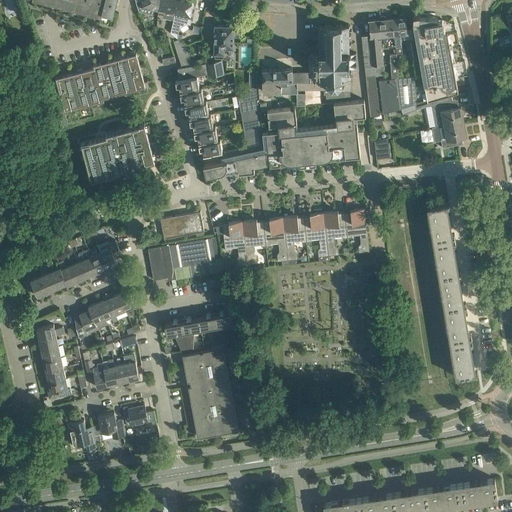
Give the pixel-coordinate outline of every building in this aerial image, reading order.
[(49,0),(102,13),(107,15),(108,11),(113,13),(116,0),(49,0)] [(153,8),(158,10),(160,0),(135,0),(137,4),(140,5),(148,7),(147,10),(152,11),(153,8)] [(160,0),(158,10),(164,11),(163,17),(173,19),(174,14),(175,14),(177,0),(160,0)] [(173,19),(170,32),(172,33),(177,37),(181,40),(182,34),(178,33),(180,27),(186,23),(190,24),(195,0),(177,0),(175,14),(174,14),(173,19)] [(392,18),(395,44),(395,45),(402,45),(401,39),(407,38),(407,32),(406,16),(404,16),(404,15),(403,15),(403,14),(402,14),(401,14),(400,14),(399,15),(399,16),(398,16),(398,17),(392,18)] [(420,15),(420,14),(413,15),(413,22),(424,83),(427,99),(451,92),(458,90),(447,33),(443,34),(443,29),(444,29),(442,19),(438,20),(437,18),(436,16),(433,16),(420,15)] [(370,116),(371,116),(379,115),(375,76),(384,75),(381,38),(383,38),(384,45),(395,44),(392,18),(385,18),(385,17),(385,16),(384,16),(383,16),(383,15),(382,15),(382,16),(381,16),(380,16),(380,17),(379,18),(379,19),(379,18),(369,19),(370,34),(361,35),(361,36),(362,36),(370,116)] [(215,25),(215,56),(223,57),(223,46),(233,46),(233,42),(233,36),(239,36),(239,27),(233,27),(233,25),(231,25),(230,24),(226,23),(225,25),(215,25)] [(326,98),(350,96),(350,68),(356,68),(356,52),(351,52),(351,34),(349,34),(349,26),(350,26),(350,25),(349,25),(348,25),(348,24),(347,24),(347,25),(341,25),(341,23),(326,24),(326,25),(319,25),(320,24),(318,24),(318,25),(318,26),(317,26),(317,27),(318,27),(318,35),(316,35),(317,53),(311,53),(311,54),(310,54),(310,56),(308,56),(309,66),(310,66),(311,67),(311,69),(312,68),(312,71),(292,72),(292,67),(262,68),(263,91),(276,91),(276,94),(281,94),(281,93),(298,92),(297,88),(324,88),(324,94),(326,94),(326,98)] [(186,44),(179,39),(172,41),(177,54),(188,51),(186,44)] [(409,56),(417,55),(414,40),(407,41),(409,56)] [(391,78),(395,78),(398,78),(396,49),(393,50),(393,54),(389,54),(391,78)] [(94,66),(56,76),(65,110),(104,100),(104,97),(145,86),(136,52),(93,64),(94,66)] [(163,64),(173,62),(175,62),(174,56),(162,58),(163,64)] [(222,60),(206,63),(208,73),(209,75),(223,73),(224,73),(222,60)] [(208,73),(206,63),(177,67),(179,79),(197,75),(208,73)] [(179,79),(175,79),(176,81),(177,84),(179,84),(180,90),(199,87),(197,75),(179,79)] [(399,108),(416,103),(427,99),(424,83),(415,85),(414,76),(398,78),(395,78),(399,107),(399,108)] [(379,80),(382,112),(399,107),(395,78),(391,78),(379,80)] [(237,91),(240,108),(242,118),(260,114),(258,87),(237,91)] [(185,103),(204,99),(201,88),(180,92),(180,93),(181,93),(181,97),(184,97),(185,103)] [(434,112),(436,125),(444,123),(464,120),(461,106),(455,107),(454,100),(453,100),(451,92),(427,99),(416,103),(399,108),(402,115),(419,109),(431,105),(433,112),(434,112)] [(356,116),(366,115),(364,99),(334,102),(336,123),(311,126),(302,127),(297,127),(295,106),(267,109),(269,125),(276,124),(277,129),(262,131),(266,131),(268,150),(203,163),(204,164),(205,164),(207,174),(208,174),(208,173),(216,171),(217,176),(218,176),(218,174),(255,170),(254,166),(360,155),(357,121),(356,121),(356,116)] [(189,115),(208,112),(206,101),(185,104),(185,106),(186,110),(188,109),(189,115)] [(211,113),(189,117),(190,119),(191,122),(193,122),(194,128),(213,125),(211,113)] [(247,146),(262,143),(260,114),(242,118),(247,146)] [(436,126),(432,127),(434,141),(441,140),(442,147),(454,145),(463,143),(461,136),(466,135),(464,120),(444,123),(436,125),(436,126)] [(106,134),(81,141),(91,179),(121,171),(121,169),(155,160),(145,122),(106,133),(106,134)] [(194,131),(195,131),(195,135),(198,135),(199,141),(217,137),(215,126),(194,130),(194,131)] [(391,157),(389,137),(375,141),(376,158),(391,157)] [(204,153),(222,150),(220,139),(199,142),(199,144),(200,148),(202,147),(204,153)] [(447,203),(449,203),(449,202),(428,206),(456,376),(477,372),(475,372),(447,203)] [(351,211),(344,212),(347,237),(352,236),(351,234),(359,234),(360,243),(358,245),(359,252),(369,250),(365,207),(350,208),(351,211)] [(164,238),(204,230),(200,210),(160,217),(164,238)] [(338,210),(324,211),(328,255),(338,254),(338,247),(335,245),(334,236),(342,235),(342,237),(347,237),(344,212),(338,213),(338,210)] [(310,215),(304,216),(306,241),(311,240),(311,239),(319,238),(320,247),(318,250),(318,256),(319,261),(329,260),(328,255),(324,211),(310,213),(310,215)] [(297,214),(283,215),(288,259),(288,264),(296,264),(296,263),(295,258),(298,258),(297,252),(295,249),(294,240),(302,240),(302,241),(306,241),(304,216),(298,217),(297,214)] [(270,220),(263,220),(266,245),(270,245),(270,243),(278,242),(279,251),(277,254),(278,260),(282,259),(282,265),(288,264),(288,259),(283,215),(269,217),(270,220)] [(266,245),(263,220),(257,221),(257,218),(243,220),(247,263),(257,262),(257,256),(254,254),(253,245),(261,244),(261,246),(266,245)] [(229,224),(213,225),(213,226),(216,226),(217,233),(223,233),(225,249),(230,249),(230,247),(237,246),(238,255),(236,258),(237,264),(247,263),(243,220),(229,221),(229,224)] [(218,235),(216,236),(148,248),(154,279),(163,277),(163,276),(165,276),(168,276),(169,279),(224,269),(218,235)] [(99,246),(101,251),(109,269),(113,267),(112,265),(118,263),(115,257),(122,254),(116,240),(109,243),(108,240),(98,244),(99,246)] [(89,250),(91,255),(98,271),(103,269),(104,271),(109,269),(101,251),(99,246),(89,250)] [(78,253),(81,259),(88,275),(98,271),(91,255),(89,250),(88,248),(78,253)] [(71,264),(78,280),(88,275),(81,259),(71,264)] [(59,262),(61,266),(67,283),(68,284),(78,280),(71,264),(66,266),(63,260),(59,262)] [(51,271),(58,287),(67,283),(61,266),(51,271)] [(51,271),(41,275),(49,293),(53,292),(52,289),(58,287),(51,271)] [(44,295),(49,293),(41,275),(31,279),(30,277),(24,279),(29,290),(34,288),(37,295),(43,293),(44,295)] [(128,288),(118,293),(125,309),(135,305),(128,288)] [(112,293),(107,295),(115,313),(125,309),(118,293),(113,295),(112,293)] [(106,320),(112,318),(113,321),(118,319),(115,313),(107,295),(103,297),(104,299),(98,301),(106,320)] [(98,301),(88,306),(98,327),(108,323),(106,320),(98,301)] [(82,319),(76,321),(79,336),(98,328),(98,327),(88,306),(81,309),(82,311),(79,313),(82,319)] [(220,313),(216,314),(221,343),(226,342),(227,323),(234,321),(234,322),(242,321),(239,311),(233,313),(233,312),(233,311),(228,312),(225,312),(224,312),(224,311),(223,310),(222,310),(221,310),(221,311),(220,311),(220,312),(220,313)] [(206,316),(199,317),(200,327),(208,326),(216,344),(221,343),(216,314),(211,315),(211,314),(210,313),(209,313),(208,313),(207,313),(207,314),(206,314),(206,315),(206,316)] [(186,319),(182,320),(187,349),(192,349),(193,329),(200,327),(199,317),(191,318),(190,317),(189,316),(188,316),(188,317),(187,317),(187,318),(186,318),(186,319)] [(173,322),(165,323),(165,324),(167,333),(175,332),(183,350),(187,349),(182,320),(178,321),(178,320),(177,320),(177,319),(176,319),(175,319),(174,319),(173,320),(173,321),(173,322)] [(35,334),(37,339),(56,335),(63,333),(61,326),(57,327),(57,329),(55,329),(54,323),(37,327),(38,333),(35,334)] [(40,343),(41,348),(58,345),(56,335),(37,339),(38,343),(40,343)] [(137,342),(136,335),(120,339),(121,346),(137,342)] [(226,342),(221,343),(216,344),(212,345),(212,348),(203,350),(203,351),(199,351),(199,350),(183,353),(188,380),(190,380),(191,384),(188,385),(198,436),(217,433),(217,432),(219,432),(238,429),(223,344),(226,343),(226,342)] [(58,345),(41,348),(43,355),(40,355),(41,360),(61,355),(58,345)] [(134,378),(140,377),(134,352),(123,355),(125,362),(128,379),(130,385),(135,384),(134,378)] [(44,370),(63,366),(61,355),(41,360),(42,364),(45,364),(46,369),(44,370)] [(104,367),(103,365),(103,362),(96,363),(97,366),(93,367),(91,358),(84,360),(87,373),(93,371),(97,386),(107,384),(104,367)] [(109,366),(104,367),(107,384),(114,383),(114,385),(118,384),(114,364),(113,358),(108,359),(109,366)] [(125,362),(114,364),(118,384),(123,383),(123,381),(128,379),(125,362)] [(47,374),(49,380),(66,377),(63,366),(44,370),(45,375),(47,374)] [(78,374),(80,387),(87,386),(84,373),(78,374)] [(49,392),(54,390),(56,397),(72,393),(70,386),(68,387),(66,377),(49,380),(49,381),(46,381),(49,392)] [(129,410),(124,411),(127,425),(132,424),(145,421),(146,426),(157,424),(153,409),(146,411),(145,404),(128,408),(129,410)] [(126,435),(123,419),(116,420),(114,411),(98,415),(102,431),(111,429),(113,438),(126,435)] [(56,418),(53,418),(55,425),(57,425),(59,424),(61,421),(60,417),(56,418)] [(97,446),(93,428),(87,430),(84,418),(68,421),(73,445),(82,443),(83,449),(97,446)] [(495,478),(324,502),(325,511),(389,511),(497,496),(497,499),(498,499),(495,478)]
